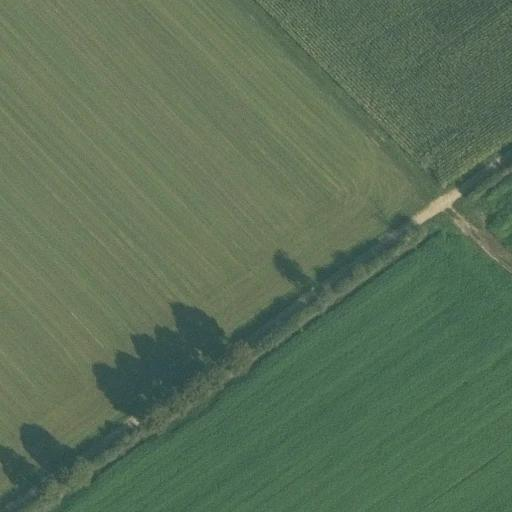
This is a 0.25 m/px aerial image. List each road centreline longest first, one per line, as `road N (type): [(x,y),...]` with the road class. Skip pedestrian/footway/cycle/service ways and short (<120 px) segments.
road 1 (track): [(511,161),(20,511)]
road 2 (track): [(234,0),(440,213),(511,271)]
